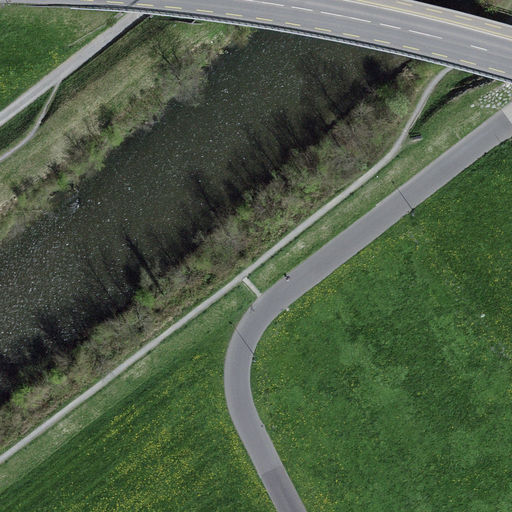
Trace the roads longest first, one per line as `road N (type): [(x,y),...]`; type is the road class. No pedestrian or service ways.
road 1 (residential): [(291,511),(241,405),(237,366),(248,330),(268,305),(511,120)]
road 2 (primary): [(234,0),(511,57)]
road 3 (track): [(154,0),(0,120)]
